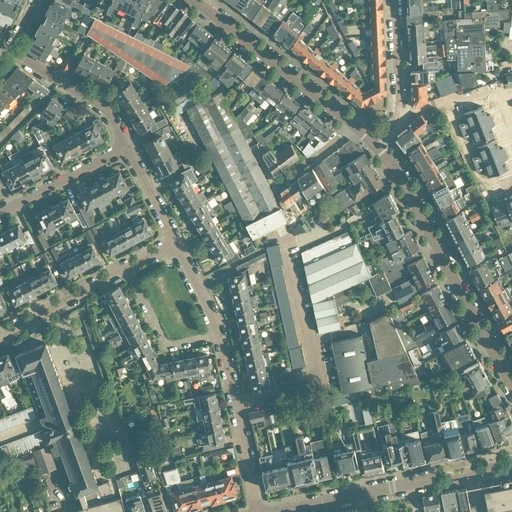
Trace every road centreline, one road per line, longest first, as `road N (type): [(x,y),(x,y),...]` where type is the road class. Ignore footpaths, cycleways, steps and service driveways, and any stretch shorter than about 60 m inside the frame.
road 1 (tertiary): [(511,381),(420,207),(374,149)]
road 2 (residential): [(287,509),(511,465)]
road 3 (residential): [(235,405),(306,389),(317,377),(286,242)]
road 4 (tertiary): [(358,129),(190,0)]
road 5 (residential): [(392,0),(401,105),(374,149)]
road 6 (residential): [(126,145),(102,107),(11,50)]
road 7 (residential): [(0,217),(126,145)]
road 8 (residential): [(0,333),(126,268)]
road 9 (residential): [(219,335),(165,341),(126,268)]
